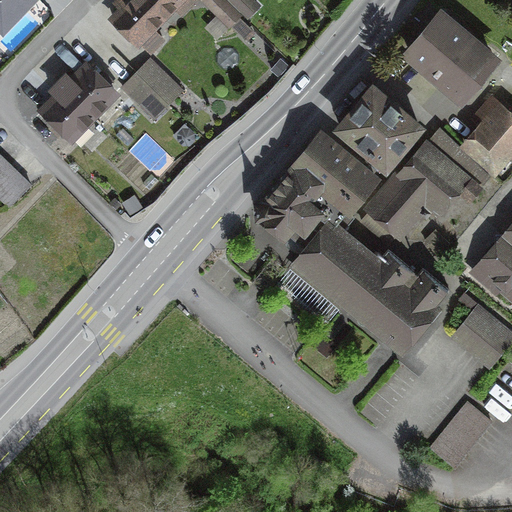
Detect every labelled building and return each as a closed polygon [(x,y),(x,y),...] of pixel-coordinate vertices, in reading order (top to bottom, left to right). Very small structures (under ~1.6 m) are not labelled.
[(0,0),(0,36),(33,0),(0,0)] [(144,0),(134,0),(115,18),(138,41),(162,18),(144,0)] [(144,0),(162,18),(180,0),(144,0)] [(220,0),(200,0),(231,27),(240,17),(220,0)] [(230,0),(230,1),(249,19),(258,9),(249,1),(249,0),(230,0)] [(440,22),(407,62),(451,100),(485,60),(440,22)] [(151,60),(123,89),(153,117),(181,89),(151,60)] [(86,68),(64,90),(92,116),(113,95),(86,68)] [(372,89),(340,129),(386,166),(418,126),(372,89)] [(64,90),(43,112),(70,139),(92,116),(64,90)] [(479,132),(463,150),(491,175),(511,151),(511,121),(493,104),(473,126),(479,132)] [(262,208),(309,249),(332,223),(343,233),(356,218),(350,212),(373,185),(320,140),(262,208)] [(424,151),(371,214),(398,236),(423,206),(437,217),(451,201),(463,211),(476,195),(424,151)] [(0,161),(0,199),(9,208),(28,188),(0,161)] [(309,249),(293,269),(397,355),(448,293),(422,272),(416,280),(386,255),(380,263),(343,233),(332,223),(309,249)] [(511,244),(505,239),(475,273),(511,304),(511,244)] [(475,313),(455,337),(489,365),(509,341),(475,313)] [(465,406),(431,450),(455,468),(489,424),(465,406)]
